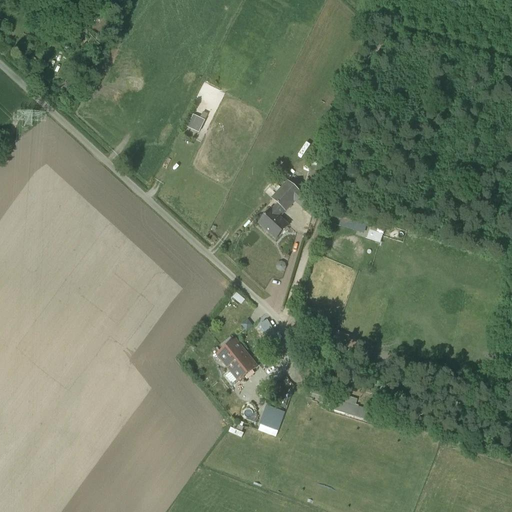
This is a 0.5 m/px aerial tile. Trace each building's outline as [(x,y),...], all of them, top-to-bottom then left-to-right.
[(188,128),(200,133),(206,120),(194,115),(188,128)] [(295,200),(311,215),(316,196),(299,180),(293,186),(301,193),(295,200)] [(289,182),(272,200),(277,204),(285,211),(295,200),(301,193),(293,186),(289,182)] [(271,210),(258,223),(276,239),(288,226),(279,217),(285,211),(277,204),(272,211),(271,210)] [(368,239),(381,243),(385,230),(371,227),(368,239)] [(367,358),(373,347),(336,330),(331,340),(335,342),(336,339),(342,342),(342,344),(347,347),(346,349),(367,358)] [(258,368),(236,341),(217,356),(239,383),(258,368)] [(275,401),(280,400),(279,396),(287,394),(285,388),(272,391),(275,401)] [(357,401),(341,396),(339,402),(332,399),(329,409),(346,414),(355,417),(370,422),(373,412),(355,407),(357,401)] [(283,413),(268,407),(261,426),(276,432),(283,413)]
